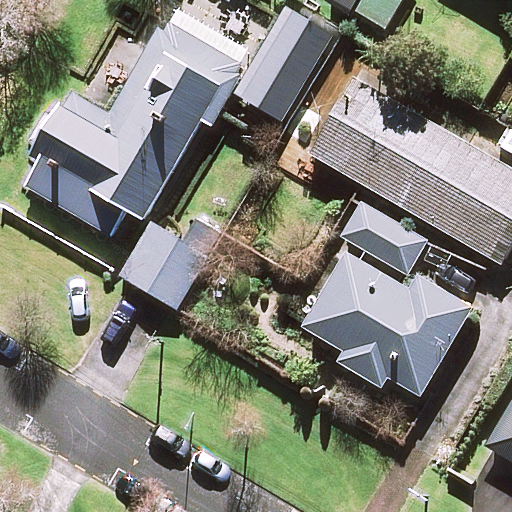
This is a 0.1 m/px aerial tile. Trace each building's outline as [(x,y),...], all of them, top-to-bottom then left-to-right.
[(360,0),(354,13),(386,31),(403,0),(360,0)] [(332,38),(290,14),(241,96),(283,121),(332,38)] [(108,116),(68,93),(30,157),(42,164),(28,188),(112,237),(127,211),(144,221),(203,120),(212,126),(246,69),(164,21),(108,116)] [(511,169),(351,79),(308,156),(501,265),(511,244),(511,169)] [(427,244),(363,205),(343,238),(407,277),(427,244)] [(208,259),(152,225),(121,276),(177,310),(208,259)] [(409,292),(345,255),(303,328),(348,353),(342,365),(416,407),(471,310),(416,279),(409,292)] [(511,405),(488,447),(511,461),(511,405)]
